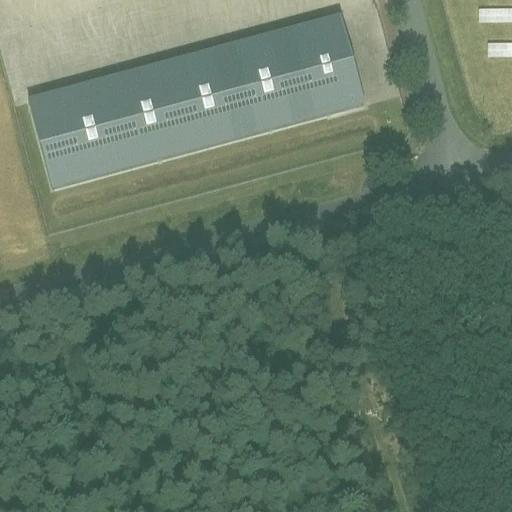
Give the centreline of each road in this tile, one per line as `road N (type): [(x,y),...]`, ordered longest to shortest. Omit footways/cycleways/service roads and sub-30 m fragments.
road 1 (unclassified): [(463,178),(0,305)]
road 2 (track): [(321,217),(417,511)]
road 3 (unclassified): [(463,178),(408,0)]
